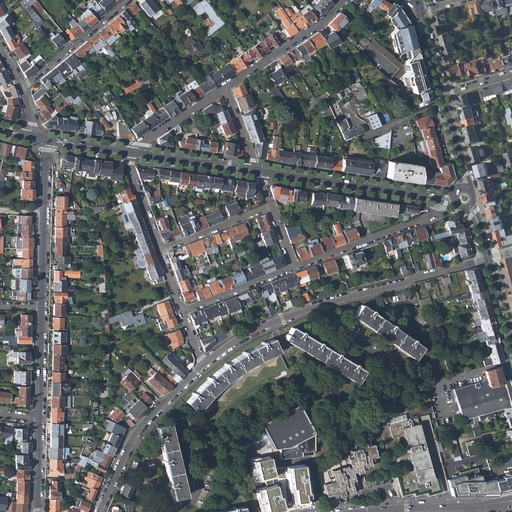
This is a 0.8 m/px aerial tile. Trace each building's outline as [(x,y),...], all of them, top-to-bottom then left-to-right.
[(22,0),(20,2),(39,26),(43,22),(29,6),(36,1),(35,0),(22,0)] [(81,19),(88,27),(96,20),(85,7),(79,0),(75,0),(75,1),(83,11),(84,10),(86,12),(80,17),(81,19)] [(111,0),(101,0),(98,3),(106,12),(116,4),(111,0)] [(142,0),(139,3),(149,16),(158,9),(150,0),(142,0)] [(224,23),(205,0),(200,0),(192,7),(199,15),(205,10),(215,23),(204,31),(208,35),(224,23)] [(313,0),(311,3),(310,2),(312,0),(311,0),(308,0),(306,2),(310,6),(320,15),(332,3),(328,0),(313,0)] [(368,5),(373,9),(376,5),(379,0),(372,0),(371,1),(368,5)] [(379,0),(376,5),(381,8),(386,11),(391,5),(382,0),(379,0)] [(503,0),(494,0),(494,1),(496,10),(498,16),(506,14),(506,11),(505,8),(503,0)] [(85,7),(96,20),(104,14),(94,1),(91,3),(90,2),(85,7)] [(472,9),(477,8),(479,15),(484,13),(482,4),(481,1),(471,4),(472,9)] [(494,1),(482,4),(484,13),(496,10),(494,1)] [(127,7),(132,12),(133,13),(135,10),(136,11),(139,9),(134,2),(127,7)] [(384,14),(390,17),(399,6),(392,3),(391,5),(386,11),(385,13),(384,14)] [(271,11),(273,14),(281,8),(279,5),(271,11)] [(390,17),(397,27),(411,26),(410,22),(399,6),(390,17)] [(289,19),(297,31),(307,24),(301,15),(299,12),(298,11),(293,14),(289,9),(286,8),(283,10),(289,19)] [(126,26),(130,31),(137,26),(124,10),(117,16),(125,24),(126,26)] [(301,15),(307,24),(315,19),(309,10),(301,15)] [(434,17),(436,27),(448,25),(445,10),(438,12),(434,17)] [(328,25),(336,32),(346,20),(339,13),(328,25)] [(369,26),(377,16),(375,14),(369,21),(367,24),(369,26)] [(113,34),(117,30),(118,31),(120,30),(121,31),(125,27),(126,26),(125,24),(117,16),(106,25),(113,34)] [(81,19),(76,24),(83,31),(88,27),(81,19)] [(286,20),(287,21),(288,24),(281,29),(279,30),(280,31),(285,39),(297,31),(289,19),(286,20)] [(65,31),(72,40),(83,31),(76,24),(73,20),(69,23),(72,27),(69,30),(68,29),(65,31)] [(0,24),(0,30),(6,41),(11,38),(14,35),(11,30),(12,29),(11,27),(10,28),(10,29),(8,31),(4,23),(0,24)] [(113,34),(106,25),(97,32),(107,44),(107,45),(116,38),(113,34)] [(414,50),(417,48),(411,26),(397,27),(392,35),(396,51),(408,48),(410,56),(414,50)] [(318,31),(322,37),(329,33),(325,27),(318,31)] [(262,41),(267,48),(272,45),(273,47),(285,39),(280,31),(273,35),(272,34),(265,39),(262,41)] [(109,54),(112,51),(109,48),(107,45),(107,44),(97,32),(87,41),(91,46),(93,49),(95,51),(102,45),(109,54)] [(306,40),(314,51),(325,43),(322,38),(318,32),(306,40)] [(332,32),(322,38),(325,43),(329,49),(332,47),(336,44),(339,42),(332,32)] [(47,36),(57,48),(64,41),(58,33),(54,36),(51,33),(47,36)] [(204,50),(192,34),(182,42),(188,50),(191,48),(190,49),(193,53),(194,52),(197,56),(204,50)] [(443,49),(453,46),(452,43),(454,42),(455,41),(454,37),(453,37),(450,38),(449,34),(439,37),(443,49)] [(340,35),(345,47),(350,44),(340,35)] [(11,49),(19,43),(17,41),(14,44),(11,38),(6,41),(11,50),(11,49)] [(403,64),(373,38),(369,43),(399,69),(403,64)] [(301,44),(309,57),(315,53),(314,51),(306,40),(301,44)] [(85,53),(84,52),(91,46),(87,41),(71,53),(77,60),(79,63),(82,60),(80,57),(85,53)] [(267,48),(262,41),(255,45),(262,55),(269,50),(267,48)] [(11,49),(20,59),(28,52),(25,49),(21,44),(20,44),(19,43),(11,49)] [(139,46),(146,54),(147,52),(141,44),(139,46)] [(305,54),(309,61),(311,59),(309,57),(301,44),(295,47),(300,57),(305,54)] [(245,52),(250,59),(256,56),(257,58),(262,55),(255,45),(245,52)] [(93,49),(91,46),(84,52),(85,53),(86,55),(93,49)] [(443,49),(446,62),(453,59),(457,57),(453,46),(443,49)] [(285,54),(291,63),(292,62),(300,57),(295,47),(285,54)] [(407,70),(403,76),(406,86),(411,84),(414,93),(416,92),(416,90),(418,90),(427,87),(425,80),(424,80),(424,79),(425,78),(421,63),(419,63),(417,52),(414,50),(410,56),(407,59),(405,61),(407,70)] [(30,66),(28,63),(25,60),(31,55),(28,52),(20,59),(17,61),(25,77),(26,77),(42,65),(38,60),(30,66)] [(236,59),(242,68),(246,65),(245,63),(250,59),(245,52),(236,59)] [(77,60),(71,53),(63,60),(72,72),(75,75),(79,80),(88,73),(85,69),(81,65),(79,63),(77,60)] [(363,56),(375,68),(378,64),(373,60),(370,57),(366,53),(363,56)] [(279,66),(284,74),(287,72),(284,68),(291,63),(285,54),(275,60),(279,66)] [(45,62),(39,55),(28,63),(30,66),(38,60),(42,65),(45,62)] [(501,69),(501,70),(508,68),(505,58),(505,57),(494,61),(493,57),(489,58),(490,61),(493,72),(497,71),(496,69),(500,68),(501,69)] [(229,63),(235,73),(242,68),(236,59),(229,63)] [(58,72),(64,79),(72,72),(63,60),(59,63),(54,67),(58,72)] [(469,69),(471,76),(487,71),(487,74),(493,72),(490,61),(487,62),(487,65),(486,65),(484,60),(468,65),(469,69)] [(219,72),(224,80),(235,73),(229,63),(223,67),(224,69),(219,72)] [(461,71),(462,76),(468,75),(467,70),(469,69),(468,65),(467,63),(453,67),(455,73),(461,71)] [(274,84),(275,85),(286,77),(284,74),(279,66),(275,69),(276,70),(268,75),(274,84)] [(54,67),(43,77),(49,85),(50,86),(52,84),(55,82),(55,81),(58,79),(61,84),(65,80),(64,79),(58,72),(54,67)] [(0,71),(0,85),(10,81),(4,70),(0,71)] [(206,80),(211,89),(224,80),(219,72),(218,71),(209,77),(208,75),(204,78),(206,80)] [(32,95),(33,100),(50,86),(49,85),(43,77),(39,80),(42,83),(39,86),(41,88),(32,95)] [(326,99),(331,111),(356,95),(371,129),(380,125),(375,116),(358,77),(356,79),(326,99)] [(124,89),(126,93),(136,89),(141,87),(138,83),(135,80),(134,81),(136,83),(124,89)] [(211,89),(206,80),(198,85),(204,93),(211,89)] [(497,95),(507,92),(504,82),(498,84),(499,86),(494,87),(497,94),(497,95)] [(235,98),(246,94),(242,83),(232,89),(235,98)] [(274,97),(280,93),(275,85),(274,84),(267,87),(274,97)] [(181,92),(189,103),(195,99),(190,91),(186,85),(185,86),(187,89),(184,92),(183,90),(181,92)] [(190,91),(195,99),(204,93),(198,85),(190,91)] [(277,103),(285,100),(280,93),(274,97),(267,87),(266,87),(277,103)] [(418,90),(423,106),(432,102),(427,87),(418,90)] [(486,102),(487,105),(489,104),(488,101),(487,100),(492,99),(492,96),(497,94),(494,87),(488,89),(487,87),(482,89),(485,98),(486,102)] [(8,90),(11,98),(17,98),(13,88),(8,90)] [(82,97),(76,89),(74,91),(78,96),(80,99),(82,97)] [(479,100),(485,98),(482,89),(476,91),(479,100)] [(103,92),(110,100),(111,100),(114,98),(107,90),(103,92)] [(74,91),(64,99),(65,101),(68,104),(72,101),(78,96),(74,91)] [(172,100),(179,110),(189,103),(181,92),(181,91),(179,92),(180,95),(172,100)] [(235,98),(240,112),(247,109),(247,107),(254,105),(249,93),(246,94),(235,98)] [(458,104),(459,110),(471,106),(477,105),(475,100),(469,102),(467,94),(461,96),(462,99),(459,104),(458,104)] [(34,101),(41,110),(47,105),(48,103),(42,95),(34,101)] [(80,99),(78,96),(72,101),(75,104),(81,99),(80,99)] [(144,100),(147,105),(150,103),(152,101),(149,96),(144,100)] [(216,116),(219,124),(230,121),(221,97),(214,101),(218,111),(210,114),(211,118),(216,116)] [(4,117),(15,120),(17,108),(20,109),(17,98),(11,98),(6,98),(7,105),(4,104),(2,112),(5,112),(4,117)] [(166,111),(169,116),(179,110),(172,100),(163,106),(166,111)] [(55,111),(56,113),(68,104),(65,101),(64,102),(65,103),(55,111)] [(152,112),(153,113),(156,111),(150,103),(147,105),(151,110),(152,112)] [(41,121),(43,123),(53,115),(54,114),(47,105),(41,110),(39,111),(45,118),(41,121)] [(462,115),(463,121),(475,118),(471,106),(459,110),(461,116),(462,115)] [(348,125),(340,107),(331,111),(334,117),(340,129),(348,125)] [(259,110),(252,112),(241,116),(246,131),(257,127),(260,126),(258,119),(260,118),(259,116),(261,115),(259,110)] [(157,111),(156,111),(153,113),(159,123),(169,116),(166,111),(164,111),(159,115),(157,112),(157,111)] [(386,111),(375,116),(380,125),(390,120),(386,111)] [(149,116),(144,119),(142,121),(148,130),(159,123),(153,113),(151,114),(149,116)] [(56,118),(53,115),(43,123),(42,124),(45,127),(75,132),(77,119),(62,117),(61,118),(56,118)] [(416,120),(419,130),(420,129),(432,126),(430,121),(429,122),(427,115),(416,120)] [(81,122),(79,123),(79,127),(78,132),(83,133),(86,121),(86,117),(83,119),(83,122),(81,122)] [(98,121),(106,130),(110,127),(103,117),(98,121)] [(201,131),(193,119),(191,117),(186,120),(192,129),(192,132),(197,133),(201,131)] [(462,121),(465,129),(475,126),(477,125),(476,122),(478,121),(477,117),(475,118),(463,121),(462,121)] [(148,130),(142,121),(140,122),(138,123),(136,120),(135,119),(133,119),(131,121),(131,123),(133,126),(130,128),(136,138),(148,130)] [(98,123),(86,121),(83,133),(98,135),(100,125),(98,123)] [(219,124),(220,126),(221,128),(219,128),(220,130),(221,129),(232,126),(230,121),(219,124)] [(126,127),(125,125),(124,122),(117,122),(118,137),(132,136),(126,127)] [(342,134),(351,130),(348,125),(340,129),(341,132),(342,134)] [(228,134),(229,136),(235,134),(232,126),(221,129),(221,130),(220,131),(220,132),(222,131),(223,135),(228,134)] [(360,126),(351,130),(342,134),(341,132),(339,133),(343,143),(343,144),(344,140),(363,132),(360,126)] [(432,126),(420,129),(423,139),(425,139),(435,136),(432,126)] [(476,129),(475,126),(465,129),(467,136),(481,132),(480,128),(476,129)] [(174,127),(168,132),(171,145),(179,147),(178,141),(176,133),(174,127)] [(261,137),(257,127),(246,131),(251,143),(255,142),(262,140),(261,137)] [(390,131),(374,138),(373,142),(373,146),(389,148),(390,131)] [(168,132),(157,139),(158,143),(171,145),(168,132)] [(481,132),(467,136),(469,145),(480,141),(479,138),(480,138),(482,137),(482,136),(483,136),(482,132),(481,132)] [(222,153),(238,155),(239,149),(236,149),(237,144),(226,142),(226,140),(236,137),(235,134),(229,136),(223,138),(222,145),(222,153)] [(207,151),(222,153),(222,145),(216,144),(216,142),(211,141),(212,136),(209,136),(208,144),(207,150),(207,151)] [(435,136),(425,139),(427,148),(424,148),(425,150),(427,149),(437,146),(435,136)] [(179,147),(194,149),(196,138),(189,137),(187,137),(184,139),(178,141),(179,147)] [(204,149),(207,150),(208,144),(202,143),(203,139),(196,138),(194,149),(204,150),(204,149)] [(262,140),(255,142),(254,149),(258,150),(257,155),(258,156),(264,157),(266,148),(267,142),(264,142),(262,140)] [(277,150),(278,143),(275,143),(274,147),(276,147),(276,150),(271,149),(271,150),(267,150),(266,159),(276,161),(277,150)] [(439,153),(437,146),(427,149),(425,150),(423,150),(425,157),(428,156),(439,153)] [(470,149),(474,163),(491,159),(490,154),(480,157),(479,150),(481,150),(480,146),(470,149)] [(20,159),(23,160),(25,149),(17,147),(15,157),(14,158),(20,159)] [(303,165),(312,166),(314,155),(314,154),(315,148),(310,147),(310,151),(305,151),(305,154),(304,154),(303,165)] [(293,152),(277,150),(276,161),(291,163),(293,152)] [(291,163),(303,165),(304,154),(301,153),(301,152),(297,152),(293,152),(291,163)] [(439,153),(428,156),(431,168),(437,166),(442,165),(439,153)] [(66,166),(72,167),(73,157),(72,157),(72,156),(64,155),(61,158),(60,166),(66,167),(66,166)] [(312,166),(320,167),(322,156),(314,155),(312,166)] [(340,170),(368,174),(370,164),(371,160),(342,155),(342,157),(341,164),(340,170)] [(320,167),(327,168),(328,162),(329,160),(329,158),(322,156),(320,167)] [(72,168),(84,170),(86,160),(84,159),(84,158),(74,157),(73,157),(72,167),(72,168)] [(15,171),(33,172),(33,162),(23,160),(20,159),(19,162),(23,162),(22,170),(21,170),(20,169),(16,168),(15,171)] [(93,172),(97,172),(99,160),(88,159),(88,160),(86,160),(84,170),(88,171),(87,175),(92,176),(93,172)] [(111,162),(106,161),(106,162),(100,161),(100,160),(99,160),(97,172),(96,175),(98,175),(106,176),(106,177),(109,177),(110,166),(111,162)] [(417,166),(417,165),(388,161),(386,177),(418,181),(419,173),(418,170),(417,166)] [(368,174),(383,176),(384,164),(373,162),(372,164),(370,164),(368,174)] [(430,183),(445,185),(452,178),(448,163),(442,165),(437,166),(438,173),(432,172),(430,183)] [(490,176),(486,164),(475,167),(479,179),(487,177),(490,176)] [(113,178),(120,179),(121,168),(121,167),(110,166),(109,177),(113,177),(113,178)] [(140,179),(151,180),(151,176),(159,177),(159,169),(152,168),(152,171),(136,168),(140,179)] [(159,178),(168,180),(169,171),(159,169),(159,177),(159,178)] [(418,181),(430,183),(432,172),(429,172),(428,173),(422,172),(421,171),(418,170),(419,173),(418,181)] [(168,180),(168,181),(177,182),(179,172),(169,171),(168,180)] [(177,182),(177,183),(185,184),(187,173),(179,172),(177,182)] [(185,184),(195,186),(196,174),(187,173),(185,184)] [(195,187),(202,188),(202,186),(204,176),(196,174),(195,186),(195,187)] [(210,187),(219,188),(220,178),(212,177),(210,187)] [(488,180),(487,177),(479,179),(483,196),(494,193),(495,193),(492,179),(488,180)] [(219,189),(230,191),(232,180),(220,178),(219,188),(219,189)] [(23,189),(33,189),(33,181),(23,180),(23,189)] [(244,196),(244,194),(246,182),(236,180),(235,191),(236,191),(236,195),(244,196)] [(244,194),(246,198),(258,193),(255,183),(246,182),(244,194)] [(271,188),(274,198),(283,200),(287,200),(291,200),(292,190),(289,190),(289,188),(271,185),(271,188)] [(118,191),(122,203),(134,198),(131,190),(129,190),(128,187),(120,190),(118,191)] [(291,200),(303,202),(305,192),(301,191),(302,190),(292,188),(292,190),(291,200)] [(21,201),(33,201),(33,189),(23,189),(21,189),(21,201)] [(144,190),(147,199),(159,195),(159,189),(149,193),(147,189),(144,190)] [(310,208),(312,208),(313,205),(319,206),(319,203),(323,204),(325,193),(315,192),(314,193),(312,193),(310,208)] [(164,193),(159,195),(147,199),(149,204),(157,202),(159,208),(169,204),(168,202),(167,198),(164,193)] [(336,211),(338,211),(338,209),(339,206),(340,196),(325,193),(323,204),(335,206),(335,208),(336,208),(336,211)] [(497,205),(494,193),(483,196),(487,208),(497,205)] [(66,208),(66,194),(62,194),(62,196),(56,195),(55,208),(66,208)] [(353,198),(340,196),(339,206),(338,209),(342,209),(343,209),(343,207),(352,208),(353,198)] [(119,204),(122,214),(126,212),(137,208),(134,198),(122,203),(119,204)] [(351,209),(394,216),(395,204),(353,198),(352,208),(351,209)] [(225,211),(227,216),(233,214),(234,213),(233,211),(238,209),(234,199),(223,203),(226,210),(225,211)] [(487,208),(490,220),(501,217),(504,216),(501,204),(497,205),(487,208)] [(403,215),(402,222),(407,220),(407,216),(408,213),(411,214),(411,212),(416,213),(417,207),(404,205),(403,215)] [(91,208),(91,214),(104,209),(105,206),(91,208)] [(126,212),(129,222),(141,217),(137,208),(126,212)] [(218,210),(203,216),(207,226),(222,220),(218,210)] [(353,227),(356,234),(362,232),(358,219),(358,212),(351,211),(350,218),(353,227)] [(55,226),(65,227),(65,217),(72,217),(72,215),(66,214),(55,214),(55,226)] [(259,228),(261,232),(271,228),(266,214),(256,218),(257,222),(260,227),(259,228)] [(18,215),(18,224),(32,224),(32,215),(18,215)] [(167,223),(164,216),(155,219),(155,222),(158,221),(159,223),(158,224),(159,226),(160,226),(161,229),(168,227),(167,223)] [(195,220),(198,230),(207,226),(203,216),(195,220)] [(131,228),(133,234),(134,233),(145,229),(141,217),(129,222),(123,224),(125,230),(131,228)] [(504,229),(501,217),(490,220),(494,232),(504,229)] [(456,234),(462,231),(462,230),(462,229),(460,223),(459,224),(457,218),(446,221),(449,231),(450,235),(456,234)] [(195,220),(189,222),(193,232),(198,230),(195,220)] [(248,234),(249,237),(253,235),(247,221),(243,223),(248,234)] [(180,229),(183,236),(193,232),(189,222),(180,225),(182,229),(180,229)] [(336,236),(332,237),(330,238),(334,247),(344,243),(340,233),(341,232),(338,224),(338,222),(332,224),(336,234),(336,236)] [(228,240),(229,243),(242,238),(242,236),(248,234),(243,223),(224,230),(228,240)] [(32,237),(32,225),(21,225),(17,225),(17,233),(21,233),(21,236),(32,237)] [(285,227),(289,239),(296,237),(302,235),(298,225),(285,227)] [(69,232),(69,227),(68,227),(65,227),(55,226),(55,235),(66,236),(69,236),(72,236),(72,232),(69,232)] [(413,230),(417,241),(420,240),(426,238),(425,234),(423,226),(413,230)] [(343,230),(347,242),(358,238),(356,234),(353,227),(347,230),(347,228),(343,230)] [(170,232),(173,240),(181,237),(178,228),(170,231),(170,232)] [(145,229),(134,233),(138,244),(139,244),(149,240),(145,229)] [(496,240),(507,237),(505,229),(504,229),(494,232),(496,240)] [(212,235),(215,243),(224,240),(224,241),(228,240),(224,230),(212,235)] [(410,244),(411,246),(414,245),(414,243),(417,241),(413,230),(402,234),(406,245),(410,244)] [(449,243),(450,246),(456,245),(467,242),(470,241),(467,230),(462,231),(456,234),(458,241),(449,243)] [(163,241),(166,243),(173,240),(170,232),(164,235),(164,234),(161,236),(163,241)] [(394,237),(398,247),(401,246),(401,247),(406,245),(402,234),(394,237)] [(64,244),(66,244),(66,236),(55,235),(54,244),(64,244)] [(212,235),(201,239),(205,250),(206,253),(210,251),(209,247),(208,245),(211,244),(212,246),(210,247),(211,251),(212,253),(218,251),(215,243),(212,235)] [(496,240),(498,249),(511,244),(511,235),(511,236),(507,237),(496,240)] [(21,248),(32,248),(32,237),(21,236),(19,236),(19,243),(21,243),(21,248)] [(319,239),(323,251),(334,247),(330,238),(330,236),(325,238),(325,237),(319,239)] [(385,251),(395,248),(397,253),(398,255),(401,254),(398,247),(394,237),(382,241),(383,244),(385,251)] [(192,254),(192,255),(205,250),(201,239),(188,244),(192,254)] [(149,240),(139,244),(142,253),(153,249),(149,240)] [(311,256),(320,252),(317,242),(312,244),(311,242),(306,244),(307,245),(311,256)] [(456,245),(460,257),(461,260),(471,258),(467,242),(456,245)] [(54,255),(64,255),(64,244),(54,244),(54,255)] [(184,246),(186,253),(187,256),(192,254),(188,244),(184,246)] [(311,256),(307,245),(296,249),(300,260),(311,256)] [(21,250),(21,258),(31,258),(32,248),(21,248),(19,248),(19,250),(21,250)] [(158,262),(153,249),(142,253),(137,255),(139,261),(138,264),(141,266),(142,268),(146,267),(147,266),(158,262)] [(353,252),(345,255),(350,267),(356,265),(356,267),(360,265),(359,264),(364,262),(360,251),(353,253),(353,252)] [(430,252),(435,267),(439,266),(435,251),(430,252)] [(421,255),(426,269),(435,267),(430,252),(421,255)] [(259,263),(263,274),(275,269),(285,265),(281,254),(267,260),(266,258),(265,258),(264,257),(258,260),(258,261),(259,263)] [(58,266),(69,266),(69,255),(64,255),(54,255),(54,263),(58,263),(58,266)] [(183,266),(180,259),(175,261),(174,258),(173,257),(172,257),(172,256),(168,255),(173,269),(183,266)] [(511,257),(501,261),(511,299),(511,257)] [(21,258),(12,258),(11,268),(15,268),(22,268),(23,267),(31,267),(31,258),(21,258)] [(210,264),(211,268),(223,263),(221,259),(217,261),(218,262),(216,262),(215,261),(210,263),(210,264)] [(322,263),(326,273),(336,269),(335,265),(332,259),(322,263)] [(164,281),(162,275),(158,262),(147,266),(146,267),(150,280),(155,278),(157,283),(164,281)] [(244,281),(263,274),(259,263),(257,264),(249,267),(248,268),(249,271),(241,274),(244,281)] [(184,265),(183,266),(173,269),(177,281),(186,277),(190,276),(188,272),(188,270),(186,270),(184,265)] [(304,269),(308,279),(318,275),(314,266),(304,269)] [(468,283),(470,292),(481,289),(475,267),(464,270),(466,279),(465,280),(466,284),(468,283)] [(22,268),(15,268),(15,278),(31,278),(31,268),(22,268)] [(294,273),(297,283),(304,281),(308,279),(304,269),(294,273)] [(79,271),(54,270),(54,280),(64,280),(64,277),(79,277),(79,271)] [(229,276),(233,286),(244,281),(241,274),(240,271),(232,274),(232,275),(229,276)] [(284,284),(286,289),(298,284),(297,283),(294,273),(282,278),(284,284)] [(206,286),(210,295),(220,291),(218,285),(216,279),(215,276),(212,277),(213,278),(209,279),(210,282),(205,283),(206,286)] [(229,276),(220,280),(219,278),(216,279),(218,285),(220,291),(233,286),(229,276)] [(187,280),(186,277),(177,281),(181,291),(190,288),(187,280)] [(14,291),(29,291),(29,285),(31,285),(31,278),(15,278),(14,291)] [(274,292),(275,297),(278,295),(277,292),(279,291),(278,288),(280,287),(279,286),(284,284),(282,278),(270,282),(274,292)] [(340,281),(343,290),(350,288),(347,278),(340,281)] [(191,279),(187,280),(190,288),(193,286),(195,286),(192,279),(191,280),(191,279)] [(65,286),(65,280),(64,280),(54,280),(53,290),(74,291),(74,286),(65,286)] [(258,286),(262,295),(262,296),(267,294),(272,292),(274,292),(270,282),(258,286)] [(201,289),(204,297),(210,295),(206,286),(202,288),(201,284),(199,285),(201,289)] [(181,291),(185,301),(193,298),(191,292),(195,291),(194,289),(193,286),(190,288),(181,291)] [(260,297),(260,296),(256,287),(246,291),(250,301),(251,304),(254,303),(253,302),(255,302),(254,299),(260,297)] [(195,291),(198,299),(204,297),(201,289),(197,290),(196,288),(194,289),(195,291)] [(466,293),(467,297),(471,295),(472,300),(474,300),(486,297),(483,288),(481,289),(470,292),(466,293)] [(16,299),(30,300),(31,291),(29,291),(14,291),(12,291),(12,295),(16,296),(16,299)] [(235,296),(239,306),(245,304),(244,303),(250,301),(246,291),(235,296)] [(55,297),(55,303),(63,303),(67,304),(71,304),(71,296),(65,296),(65,292),(53,292),(53,297),(55,297)] [(267,294),(269,299),(272,301),(276,299),(275,297),(274,292),(272,292),(267,294)] [(237,309),(240,316),(242,315),(239,306),(235,296),(223,301),(227,313),(237,309)] [(418,300),(420,306),(430,303),(429,297),(418,300)] [(471,303),(472,308),(488,304),(486,297),(474,300),(474,302),(471,303)] [(156,305),(161,317),(172,313),(167,301),(156,305)] [(220,319),(221,319),(222,319),(221,316),(227,313),(223,301),(215,304),(220,319)] [(53,303),(53,315),(63,315),(63,303),(55,303),(53,303)] [(202,309),(207,320),(218,316),(219,319),(220,319),(215,304),(202,309)] [(478,318),(491,315),(488,304),(472,308),(470,309),(471,312),(476,311),(478,318)] [(361,305),(353,315),(412,357),(419,347),(411,341),(410,341),(411,339),(410,338),(409,340),(408,340),(409,339),(391,327),(390,326),(391,325),(390,324),(389,325),(371,312),(371,313),(370,312),(371,311),(370,310),(369,311),(368,311),(369,310),(361,305)] [(135,322),(136,326),(152,320),(151,317),(145,320),(142,312),(133,316),(130,309),(108,317),(108,323),(121,319),(124,325),(129,323),(129,324),(135,322)] [(190,314),(194,325),(197,324),(207,320),(202,309),(190,314)] [(158,325),(160,330),(176,325),(172,313),(161,317),(160,317),(162,324),(158,325)] [(244,321),(247,327),(251,325),(258,321),(257,319),(255,314),(248,317),(249,319),(244,321)] [(20,325),(30,325),(30,315),(20,315),(20,325)] [(477,332),(494,327),(491,315),(478,318),(481,328),(475,330),(476,332),(477,332)] [(53,328),(64,328),(64,318),(53,317),(53,328)] [(14,336),(30,336),(30,325),(20,325),(20,330),(14,330),(14,336)] [(285,337),(285,338),(354,381),(361,370),(354,366),(353,366),(354,364),(352,363),(351,364),(350,364),(351,364),(336,354),(335,355),(335,354),(336,353),(334,352),(333,353),(318,344),(319,342),(317,341),(316,343),(316,342),(301,333),(300,333),(301,332),(300,331),(299,332),(298,332),(299,331),(291,327),(287,334),(286,334),(284,336),(285,337)] [(486,345),(498,341),(494,327),(477,332),(480,342),(485,340),(486,345)] [(52,343),(64,344),(65,328),(64,328),(53,328),(52,343)] [(178,329),(162,335),(164,341),(170,339),(171,343),(173,349),(183,342),(178,329)] [(226,332),(228,337),(235,333),(234,329),(226,332)] [(213,336),(216,344),(228,337),(226,332),(218,336),(217,334),(213,335),(213,336)] [(17,343),(29,343),(30,336),(14,336),(1,335),(0,340),(8,340),(8,344),(16,345),(17,343)] [(216,344),(213,336),(209,338),(209,337),(200,340),(204,351),(206,352),(212,346),(216,344)] [(187,401),(198,412),(203,406),(217,392),(234,378),(252,366),(268,358),(279,353),(272,339),(264,342),(264,343),(263,341),(261,342),(262,344),(261,344),(253,347),(245,352),(245,353),(244,351),(242,352),(243,354),(242,354),(234,359),(227,364),(227,365),(225,363),(224,364),(225,366),(224,366),(216,372),(210,377),(210,378),(208,377),(207,378),(208,380),(207,380),(199,387),(195,392),(195,393),(193,392),(191,393),(193,395),(192,395),(187,401)] [(498,341),(486,345),(491,364),(503,360),(498,341)] [(52,353),(65,354),(66,344),(64,344),(52,343),(52,353)] [(17,350),(13,350),(13,356),(16,357),(16,362),(20,362),(20,365),(22,366),(22,362),(28,363),(28,352),(17,351),(17,350)] [(178,364),(181,360),(184,358),(182,356),(180,356),(179,358),(176,355),(171,350),(162,360),(172,370),(178,364)] [(279,352),(279,353),(268,358),(252,366),(234,378),(217,392),(203,406),(198,412),(197,413),(210,425),(217,417),(222,411),(227,406),(233,401),(238,397),(246,391),(252,386),(258,382),(265,378),(274,374),(287,369),(282,358),(279,352)] [(65,354),(52,353),(52,369),(65,369),(65,362),(62,362),(63,358),(66,358),(66,354),(65,354)] [(181,378),(186,372),(185,370),(178,364),(172,370),(168,374),(177,381),(181,378)] [(161,377),(152,385),(157,390),(163,395),(177,381),(168,374),(167,373),(164,376),(162,374),(164,371),(160,366),(154,372),(161,377)] [(126,376),(119,382),(128,391),(139,379),(138,378),(132,372),(131,370),(128,367),(123,372),(126,376)] [(503,408),(511,405),(511,402),(509,401),(511,399),(507,384),(502,383),(502,381),(503,381),(499,367),(484,371),(486,380),(453,390),(462,419),(475,416),(492,411),(503,408)] [(151,376),(147,380),(152,385),(161,377),(154,372),(151,369),(148,372),(151,376)] [(29,371),(13,371),(13,382),(21,382),(21,387),(28,387),(29,371)] [(64,372),(52,372),(51,382),(66,382),(66,380),(64,379),(64,372)] [(66,382),(51,382),(51,396),(63,396),(64,390),(67,391),(67,382),(66,382)] [(107,383),(99,383),(99,388),(100,388),(100,397),(107,397),(107,383)] [(21,387),(11,386),(11,396),(14,397),(28,397),(28,387),(21,387)] [(0,391),(0,392),(0,402),(4,403),(4,402),(9,403),(10,393),(5,393),(6,391),(0,391)] [(124,394),(122,397),(128,403),(126,404),(125,404),(123,406),(123,408),(134,418),(145,407),(140,402),(137,400),(134,404),(130,400),(130,399),(134,396),(128,391),(126,393),(124,393),(124,394)] [(137,400),(140,402),(147,395),(144,392),(137,399),(137,400)] [(147,395),(140,402),(145,407),(152,400),(147,395)] [(63,396),(51,396),(51,407),(59,407),(65,407),(65,404),(63,404),(63,396)] [(28,397),(14,397),(14,405),(28,405),(28,397)] [(280,458),(312,454),(312,450),(314,449),(313,431),(298,402),(259,422),(263,429),(270,444),(273,448),(278,447),(280,458)] [(505,417),(511,415),(511,405),(503,408),(505,417)] [(59,407),(51,407),(50,418),(51,418),(51,423),(62,423),(62,412),(59,412),(59,407)] [(117,407),(109,415),(116,422),(124,414),(117,407)] [(492,411),(475,416),(477,421),(493,416),(492,411)] [(402,474),(395,475),(401,497),(413,494),(414,496),(426,493),(427,496),(443,492),(435,464),(438,464),(442,463),(438,452),(435,441),(432,430),(428,414),(388,425),(391,438),(398,436),(401,448),(406,446),(410,458),(398,461),(402,474)] [(475,436),(481,435),(477,421),(475,416),(462,419),(444,424),(454,460),(461,458),(453,429),(471,424),(475,436)] [(112,421),(111,423),(115,425),(112,432),(120,436),(125,427),(112,421)] [(51,423),(50,423),(50,435),(61,435),(62,435),(62,427),(66,427),(66,423),(62,423),(51,423)] [(0,424),(0,436),(7,438),(11,438),(11,436),(12,428),(3,426),(3,427),(0,427),(0,425),(0,424)] [(169,486),(172,498),(185,495),(169,425),(157,428),(159,436),(157,437),(157,439),(160,438),(160,439),(159,439),(164,459),(164,460),(162,460),(162,462),(165,462),(164,462),(169,483),(170,483),(167,484),(168,486),(170,485),(170,486),(169,486)] [(11,436),(11,438),(25,438),(25,434),(27,434),(27,429),(22,428),(22,427),(18,427),(18,428),(12,428),(11,436)] [(270,444),(263,429),(250,437),(257,450),(270,444)] [(111,432),(106,443),(115,447),(120,436),(112,432),(111,432)] [(61,435),(50,435),(50,447),(61,447),(61,435)] [(22,450),(19,450),(19,452),(31,453),(31,442),(25,442),(25,440),(20,440),(20,442),(22,442),(22,450)] [(86,441),(85,444),(94,448),(96,444),(86,440),(86,441)] [(315,463),(327,506),(347,500),(345,494),(355,491),(352,484),(356,483),(353,473),(363,471),(362,468),(366,467),(366,466),(371,464),(370,460),(374,459),(372,452),(375,451),(373,443),(370,444),(369,440),(359,443),(359,446),(356,447),(356,448),(350,450),(351,453),(347,454),(350,464),(347,465),(344,455),(315,463)] [(469,456),(477,454),(473,440),(465,442),(469,456)] [(104,442),(101,448),(112,453),(115,447),(106,443),(104,442)] [(61,447),(50,447),(49,458),(60,458),(61,447)] [(111,456),(112,453),(101,448),(100,451),(111,456)] [(97,450),(93,458),(89,456),(88,458),(90,459),(106,467),(111,456),(100,451),(97,450)] [(77,463),(80,465),(83,466),(87,458),(80,454),(78,459),(77,463)] [(15,466),(14,466),(14,468),(28,469),(28,462),(27,462),(27,455),(16,455),(15,466)] [(269,456),(248,461),(253,481),(274,476),(269,456)] [(60,458),(49,458),(49,474),(62,475),(63,468),(61,468),(61,463),(60,463),(60,458)] [(90,459),(88,462),(90,463),(90,464),(94,466),(94,467),(96,467),(95,468),(104,472),(106,467),(90,459)] [(303,465),(286,467),(289,491),(292,491),(294,507),(309,505),(303,465)] [(449,478),(446,479),(450,492),(453,491),(456,490),(457,495),(496,494),(492,482),(491,480),(487,466),(476,469),(476,467),(458,472),(458,473),(451,475),(452,477),(449,478)] [(12,477),(12,480),(16,481),(16,479),(27,479),(28,469),(14,468),(14,470),(16,470),(15,478),(12,477)] [(92,473),(89,478),(99,482),(101,477),(100,477),(101,475),(93,471),(93,473),(92,473)] [(492,482),(496,494),(511,490),(511,471),(503,473),(504,477),(491,480),(492,482)] [(84,475),(82,478),(87,481),(85,486),(95,490),(99,482),(89,478),(87,477),(85,476),(84,475)] [(125,478),(118,493),(127,497),(134,483),(125,478)] [(12,480),(11,485),(17,485),(17,493),(27,494),(27,481),(16,481),(12,480)] [(51,485),(49,485),(49,491),(59,491),(60,481),(52,481),(51,485)] [(276,483),(255,489),(260,511),(275,511),(283,510),(276,483)] [(81,484),(80,486),(84,488),(83,489),(85,489),(84,493),(87,495),(86,497),(91,499),(95,490),(85,486),(81,484)] [(59,491),(49,491),(48,499),(58,499),(67,499),(68,495),(59,495),(59,491)] [(15,493),(15,502),(27,503),(27,494),(17,493),(15,493)] [(75,496),(74,498),(77,500),(74,506),(83,511),(85,511),(89,503),(75,496)] [(58,499),(48,499),(48,511),(58,511),(58,499)] [(9,502),(8,510),(21,511),(24,511),(26,510),(27,503),(15,502),(9,502)]
